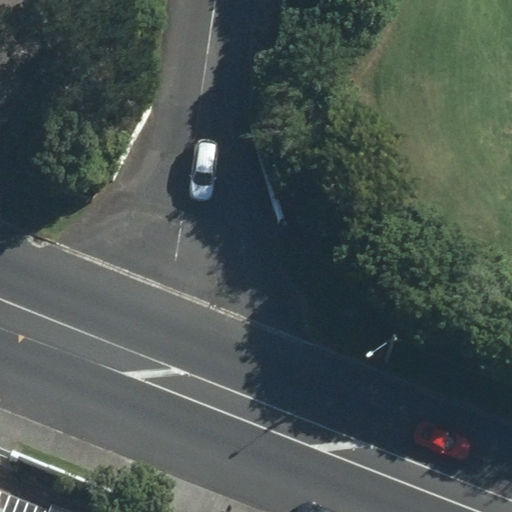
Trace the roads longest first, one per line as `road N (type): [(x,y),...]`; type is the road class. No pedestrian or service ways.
road 1 (unclassified): [(217,0),(161,376)]
road 2 (secondary): [(509,511),(161,376)]
road 3 (secondary): [(161,376),(0,312)]
